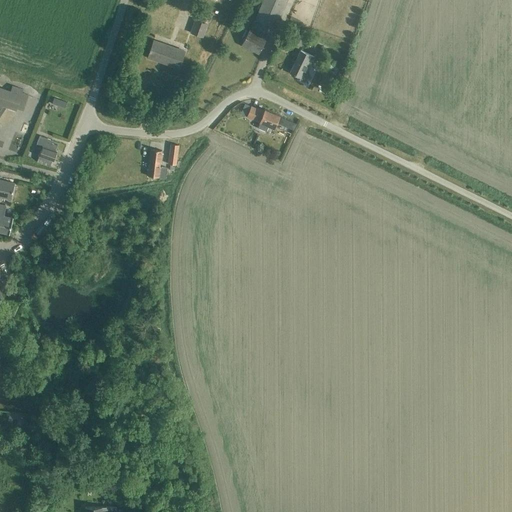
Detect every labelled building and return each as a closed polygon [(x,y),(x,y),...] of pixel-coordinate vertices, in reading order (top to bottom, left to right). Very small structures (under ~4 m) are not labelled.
[(286,0),(263,0),(255,19),(275,28),(286,0)] [(207,24),(195,20),(191,33),(202,37),(207,24)] [(266,38),(250,30),(242,46),(258,54),(266,38)] [(184,51),(153,41),(148,58),(178,68),(184,51)] [(306,72),(313,56),(300,50),(289,73),(300,78),(299,80),(304,82),(308,73),(306,72)] [(337,73),(329,70),(324,80),(332,84),(337,73)] [(17,108),(23,110),(28,95),(22,93),(23,89),(12,86),(10,92),(0,88),(0,115),(2,113),(1,112),(4,108),(4,109),(6,106),(16,110),(17,108)] [(252,107),(247,117),(259,123),(257,128),(265,131),(267,126),(273,129),(276,122),(279,115),(265,109),(263,112),(252,107)] [(279,115),(276,122),(294,130),(297,123),(279,115)] [(53,161),(57,150),(56,149),(58,144),(51,141),(53,138),(39,133),(34,144),(41,147),(35,161),(49,166),(52,160),(53,161)] [(179,143),(170,142),(168,162),(176,163),(179,143)] [(162,151),(150,150),(147,175),(165,178),(166,167),(160,166),(162,151)] [(0,230),(9,233),(11,224),(13,217),(13,216),(12,216),(4,214),(5,208),(6,206),(0,204),(0,196),(9,198),(11,199),(11,198),(12,193),(14,183),(0,179),(0,230)]
